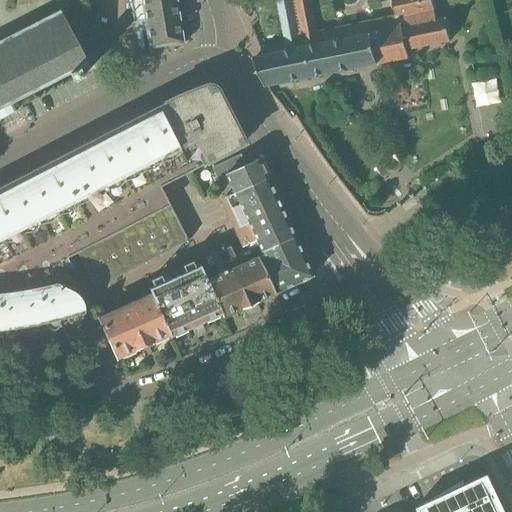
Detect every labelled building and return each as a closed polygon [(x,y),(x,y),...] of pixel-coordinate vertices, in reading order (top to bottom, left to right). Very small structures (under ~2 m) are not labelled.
[(177,0),(141,0),(149,49),(184,43),(177,0)] [(277,0),(286,42),(273,45),(275,55),(265,57),(254,59),(267,87),(269,86),(362,68),(378,65),(379,69),(386,68),(385,63),(409,58),(408,50),(452,41),(446,13),(437,15),(433,0),(277,0)] [(0,119),(15,112),(11,104),(70,73),(74,81),(83,77),(79,68),(88,64),(88,63),(106,54),(93,28),(74,38),(74,37),(60,11),(0,41),(0,119)] [(498,59),(486,60),(486,68),(498,66),(498,59)] [(0,336),(15,335),(37,331),(61,326),(83,320),(81,314),(81,311),(81,308),(81,305),(82,303),(83,300),(84,298),(86,295),(88,293),(90,291),(93,289),(188,240),(161,186),(245,143),(217,88),(217,87),(214,86),(212,85),(209,84),(206,84),(205,85),(193,89),(177,96),(158,105),(0,186),(0,336)] [(241,154),(213,167),(222,188),(217,190),(222,199),(268,177),(259,158),(246,164),(241,154)] [(260,246),(262,251),(295,236),(268,177),(222,199),(244,246),(247,245),(250,251),(260,246)] [(263,254),(259,256),(276,292),(313,275),(295,236),(262,251),(263,254)] [(276,293),(276,292),(259,256),(253,259),(250,251),(236,257),(231,247),(216,254),(225,272),(208,279),(223,312),(224,316),(276,293)] [(154,299),(163,318),(169,332),(168,332),(170,336),(223,312),(208,279),(207,276),(164,294),(155,298),(154,299)] [(153,295),(101,319),(118,355),(168,332),(169,332),(163,318),(154,299),(155,298),(153,295)] [(484,476),(415,509),(416,511),(500,511),(484,476)]
